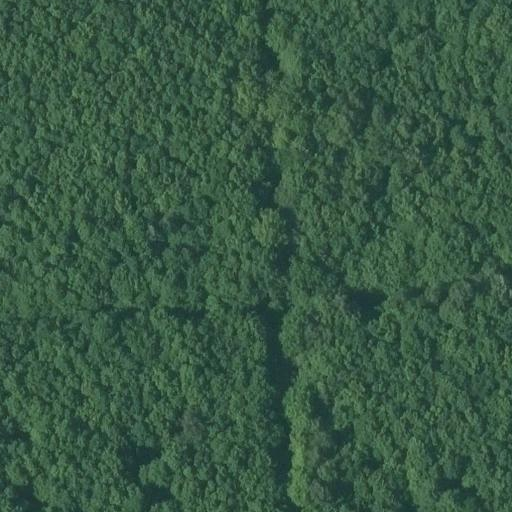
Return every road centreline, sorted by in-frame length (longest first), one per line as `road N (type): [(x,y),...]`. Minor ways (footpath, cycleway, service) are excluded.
road 1 (track): [(0,339),(511,297)]
road 2 (track): [(302,511),(280,316),(271,0)]
